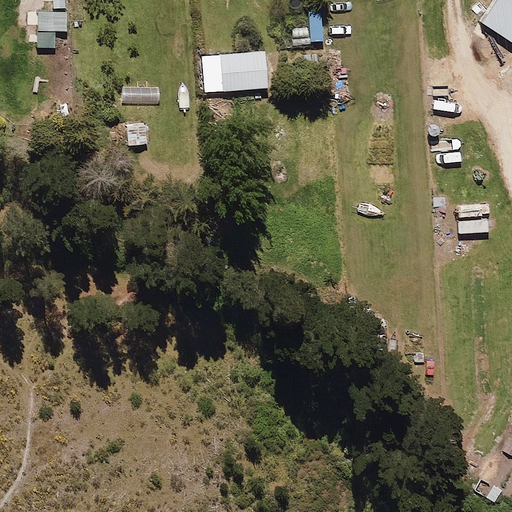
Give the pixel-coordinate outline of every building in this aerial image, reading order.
[(67,9),(66,9),(65,0),(40,0),(41,2),(52,2),(52,9),(35,10),(36,46),(54,46),(54,31),(67,31),(67,9)] [(511,43),(511,0),(494,0),(480,22),(511,43)] [(322,3),(309,3),(309,43),(323,43),(322,3)] [(266,48),(208,54),(211,91),(270,85),(266,48)] [(119,98),(88,96),(87,113),(103,113),(103,118),(118,118),(119,98)] [(150,121),(126,122),(126,142),(151,142),(150,121)] [(488,202),(459,203),(459,217),(488,217),(488,202)] [(445,294),(458,294),(455,238),(443,238),(445,294)] [(468,270),(475,401),(493,400),(485,269),(468,270)]
